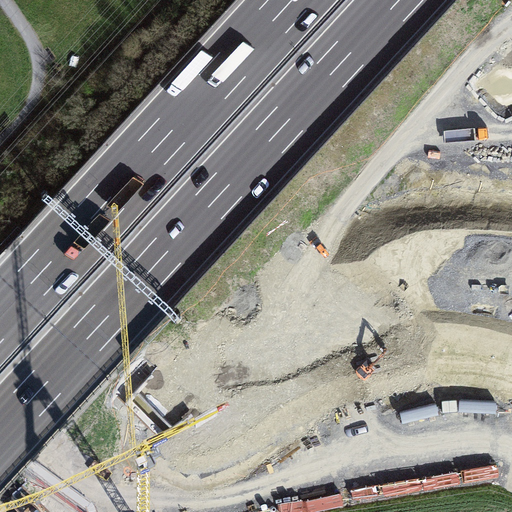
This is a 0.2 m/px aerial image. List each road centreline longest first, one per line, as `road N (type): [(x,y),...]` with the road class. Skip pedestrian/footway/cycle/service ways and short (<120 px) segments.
road 1 (motorway): [(0,433),(399,0)]
road 2 (primary): [(511,280),(419,279),(301,318),(237,350),(146,413),(45,511)]
road 3 (motorway): [(290,0),(0,315)]
road 4 (track): [(0,4),(33,50),(41,98),(0,141)]
